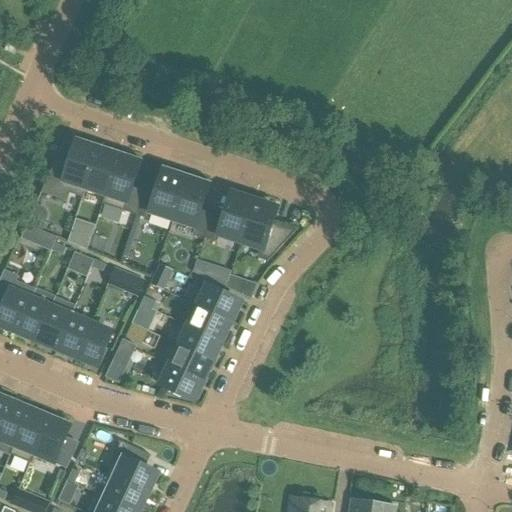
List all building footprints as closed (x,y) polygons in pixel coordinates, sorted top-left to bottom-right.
[(86,188),(98,150),(77,143),(69,167),(56,162),(41,193),(67,202),(70,194),(83,198),(86,189),(85,189),(86,188)] [(106,195),(119,157),(98,150),(86,188),(85,189),(86,189),(105,195),(106,196),(106,195)] [(136,216),(144,193),(132,189),(140,164),(119,157),(106,195),(106,196),(105,195),(102,205),(136,216)] [(173,221),(186,180),(164,172),(156,197),(144,193),(136,216),(148,220),(150,214),(173,221)] [(205,239),(212,216),(201,212),(209,188),(186,180),(173,221),(195,228),(193,235),(205,239)] [(241,243),(255,203),(232,196),(224,220),(212,216),(205,239),(217,243),(219,236),(241,243)] [(267,263),(298,229),(294,232),(273,225),(277,211),(255,203),(241,243),(262,250),(260,257),(269,260),(266,263),(267,263)] [(52,252),(52,251),(55,244),(57,239),(48,235),(43,248),(52,252)] [(78,247),(81,240),(70,235),(67,243),(78,247)] [(66,249),(55,244),(52,251),(63,256),(66,249)] [(103,273),(106,265),(95,261),(92,268),(103,273)] [(201,277),(206,264),(197,261),(193,273),(201,277)] [(171,270),(160,265),(157,272),(167,277),(171,270)] [(115,269),(109,284),(123,290),(130,275),(115,269)] [(0,326),(17,334),(32,300),(35,291),(15,282),(17,277),(3,272),(0,279),(0,299),(6,302),(0,316),(0,326)] [(241,303),(203,285),(193,306),(197,308),(198,308),(231,323),(241,303)] [(152,310),(155,303),(144,297),(141,305),(152,310)] [(57,351),(71,317),(75,308),(55,299),(52,308),(37,342),(57,351)] [(37,342),(52,308),(32,300),(17,334),(37,342)] [(148,317),(152,310),(141,305),(138,312),(148,317)] [(198,308),(197,308),(188,327),(222,343),(231,323),(198,308)] [(77,359),(91,325),(71,317),(57,351),(77,359)] [(132,324),(125,338),(140,345),(147,331),(132,324)] [(98,368),(112,334),(91,325),(77,359),(98,368)] [(222,343),(188,327),(179,346),(213,362),(222,343)] [(137,347),(123,341),(113,363),(126,370),(137,347)] [(213,362),(179,346),(170,366),(203,382),(213,362)] [(203,382),(170,366),(160,387),(173,393),(172,395),(173,395),(180,399),(181,396),(193,402),(203,382)] [(0,424),(9,402),(0,398),(0,424)] [(15,446),(29,411),(9,402),(0,424),(0,451),(10,456),(14,447),(15,446)] [(34,454),(49,419),(29,411),(15,446),(14,447),(10,456),(31,464),(35,456),(34,455),(34,454)] [(78,444),(66,439),(70,428),(49,419),(34,454),(34,455),(35,456),(55,464),(68,469),(78,444)] [(121,442),(106,476),(114,480),(115,479),(116,480),(148,495),(158,474),(145,468),(151,456),(121,442)] [(82,449),(77,460),(85,464),(90,453),(82,449)] [(75,485),(80,474),(73,470),(68,481),(75,485)] [(115,479),(114,480),(106,499),(134,511),(140,511),(148,495),(116,480),(115,479)] [(68,481),(62,494),(73,499),(79,487),(75,485),(68,481)] [(20,490),(13,505),(27,511),(34,497),(20,490)] [(134,511),(106,499),(97,495),(89,511),(134,511)] [(330,511),(331,506),(291,500),(289,511),(330,511)] [(352,501),(350,511),(394,511),(396,507),(352,501)]
